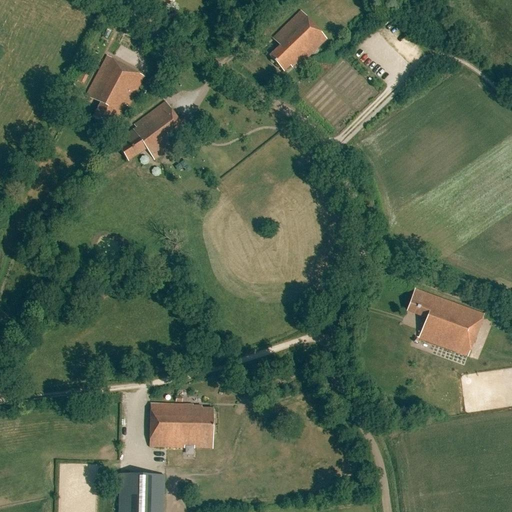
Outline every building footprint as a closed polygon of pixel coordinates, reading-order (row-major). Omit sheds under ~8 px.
[(317,48),(326,40),(300,12),(273,38),(280,46),(270,55),(283,70),(290,64),(292,66),(296,62),(298,64),(305,57),(306,59),(317,48)] [(128,107),(144,77),(107,56),(86,96),(101,104),(93,118),(113,128),(118,119),(119,120),(126,106),(128,107)] [(154,160),(189,135),(166,101),(134,125),(136,128),(114,142),(128,161),(146,149),(154,160)] [(53,247),(62,247),(62,238),(54,238),(53,247)] [(415,289),(406,313),(426,321),(419,338),(419,339),(468,357),(484,315),(415,289)] [(149,448),(213,449),(214,408),(202,408),(202,406),(193,406),(193,405),(150,404),(149,448)] [(163,511),(164,476),(120,474),(119,511),(163,511)]
